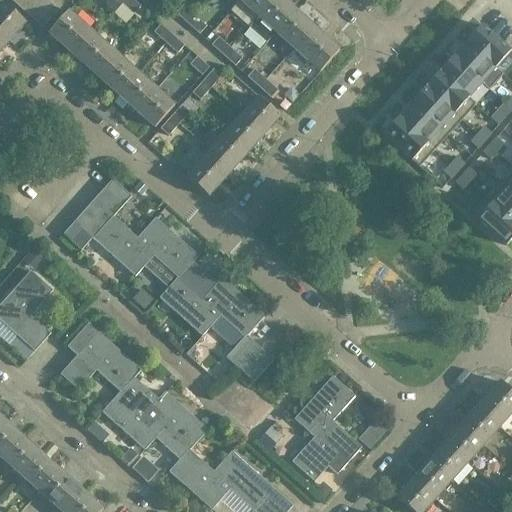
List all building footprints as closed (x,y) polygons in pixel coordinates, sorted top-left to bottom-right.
[(25,0),(18,8),(26,15),(39,0),(25,0)] [(39,0),(26,15),(34,22),(51,4),(46,0),(39,0)] [(131,0),(126,0),(121,5),(133,16),(140,8),(131,0)] [(257,17),(272,0),(240,0),(239,1),(242,3),(257,17)] [(275,33),(295,11),(282,0),(272,0),(257,17),(261,21),(275,33)] [(25,24),(3,4),(0,7),(0,33),(9,42),(25,24)] [(59,11),(51,4),(34,22),(42,29),(59,11)] [(182,7),(175,14),(187,25),(194,17),(182,7)] [(310,45),(321,34),(295,11),(275,33),(280,38),(293,49),(303,38),(310,45)] [(85,45),(94,35),(89,31),(68,12),(48,34),(66,50),(77,38),(85,45)] [(194,17),(187,25),(199,36),(206,28),(194,17)] [(160,25),(153,33),(165,44),(172,36),(160,25)] [(510,52),(481,26),(465,44),(501,76),(502,75),(495,69),(510,52)] [(0,51),(7,44),(9,42),(0,33),(0,51)] [(293,49),(319,72),(339,50),(321,34),(310,45),(303,38),(293,49)] [(120,59),(110,50),(103,44),(94,35),(85,45),(77,38),(66,50),(91,71),(92,73),(103,61),(111,68),(120,59)] [(165,44),(177,55),(184,47),(172,36),(165,44)] [(103,44),(110,50),(114,46),(107,39),(103,44)] [(218,39),(211,46),(222,56),(229,48),(218,39)] [(501,76),(465,44),(453,58),(489,91),(501,76)] [(229,48),(222,56),(235,68),(242,60),(229,48)] [(201,77),(209,69),(197,58),(189,66),(201,77)] [(489,91),(453,58),(439,73),(475,106),(475,105),(468,99),(481,85),(488,91),(489,91)] [(118,96),(138,75),(120,59),(111,68),(103,61),(92,73),(118,96)] [(213,70),(203,82),(211,89),(221,78),(213,70)] [(254,70),(247,78),(258,88),(265,80),(254,70)] [(475,106),(439,73),(425,89),(461,122),(474,107),(475,106)] [(136,112),(155,91),(138,75),(118,96),(136,112)] [(265,80),(258,88),(270,99),(277,91),(265,80)] [(203,82),(192,94),(200,102),(211,89),(203,82)] [(461,122),(425,89),(411,104),(447,136),(461,122)] [(154,128),(173,107),(155,91),(136,112),(154,128)] [(263,136),(279,117),(257,98),(240,116),(250,125),(263,136)] [(447,136),(411,104),(398,119),(434,151),(447,136)] [(504,119),(511,111),(504,105),(497,112),(504,119)] [(181,106),(171,118),(179,125),(189,114),(181,106)] [(263,136),(250,125),(240,116),(225,134),(234,143),(247,154),(261,138),(263,136)] [(171,118),(160,130),(168,137),(179,125),(171,118)] [(434,151),(398,119),(383,136),(419,168),(434,151)] [(491,135),(483,128),(477,135),(485,141),(491,135)] [(243,158),(247,154),(234,143),(225,134),(209,152),(218,161),(212,169),(224,180),(243,158)] [(477,149),(485,141),(477,135),(470,143),(477,149)] [(503,145),(495,139),(489,145),(496,152),(503,145)] [(489,160),(496,152),(489,145),(482,153),(489,160)] [(224,180),(212,169),(218,161),(209,152),(185,178),(207,198),(224,180)] [(457,172),(463,165),(456,158),(450,165),(457,172)] [(450,180),(457,172),(450,165),(443,173),(450,180)] [(475,176),(468,169),(462,176),(469,182),(475,176)] [(511,173),(501,186),(511,195),(511,173)] [(462,190),(469,182),(462,176),(455,184),(462,190)] [(111,181),(102,191),(121,208),(131,197),(111,181)] [(511,195),(501,186),(489,200),(485,196),(484,197),(511,222),(511,195)] [(121,208),(102,191),(94,201),(113,218),(121,208)] [(511,239),(511,222),(484,197),(469,214),(505,246),(511,239)] [(113,218),(94,201),(85,211),(103,228),(113,218)] [(103,228),(85,211),(74,223),(92,239),(93,240),(103,228)] [(113,218),(103,228),(93,240),(135,277),(148,262),(140,254),(151,241),(143,233),(137,239),(113,218)] [(155,220),(143,233),(151,241),(140,254),(148,262),(152,257),(177,279),(178,279),(180,278),(198,257),(155,220)] [(92,239),(74,223),(63,236),(80,252),(92,239)] [(30,318),(52,293),(30,273),(0,307),(0,322),(35,353),(50,335),(30,318)] [(204,300),(180,278),(178,279),(177,279),(159,300),(202,337),(215,322),(206,314),(218,301),(210,293),(204,300)] [(265,318),(222,280),(210,293),(218,301),(206,314),(215,322),(219,318),(243,339),(244,340),(246,338),(247,338),(265,318)] [(143,288),(135,298),(146,307),(153,297),(143,288)] [(141,371),(88,325),(68,348),(78,356),(96,371),(121,393),(123,391),(139,373),(141,371)] [(226,359),(235,367),(255,345),(247,338),(246,338),(244,340),(243,339),(226,359)] [(255,345),(235,367),(244,375),(264,353),(255,345)] [(264,353),(244,375),(254,383),(273,361),(264,353)] [(96,371),(78,356),(69,366),(86,382),(96,371)] [(86,382),(69,366),(60,376),(78,392),(86,382)] [(163,394),(139,373),(123,391),(121,393),(102,414),(145,451),(158,436),(149,428),(161,415),(152,407),(163,394)] [(294,420),(309,433),(316,424),(330,435),(337,427),(331,422),(353,397),(332,378),(294,420)] [(511,412),(511,392),(500,382),(484,400),(496,411),(489,419),(499,428),(511,412)] [(163,394),(152,407),(161,415),(149,428),(158,436),(162,432),(186,453),(187,453),(189,451),(207,430),(164,393),(163,394)] [(499,428),(489,419),(496,411),(484,400),(460,427),(482,446),(487,440),(499,428)] [(0,457),(4,461),(23,440),(5,424),(0,428),(0,457)] [(316,424),(309,433),(314,438),(292,463),(314,483),(352,441),(337,427),(330,435),(316,424)] [(360,439),(372,448),(383,433),(372,425),(360,439)] [(482,446),(460,427),(444,445),(466,464),(470,459),(482,446)] [(22,477),(41,456),(23,440),(4,461),(7,464),(22,477)] [(466,464),(444,445),(428,462),(450,482),(453,479),(466,464)] [(214,472),(189,451),(187,453),(186,453),(168,473),(211,511),(224,496),(216,488),(228,475),(219,466),(214,472)] [(231,453),(219,466),(228,475),(216,488),(224,496),(219,501),(231,511),(253,511),(254,511),(263,501),(273,490),(231,453)] [(48,484),(58,472),(45,460),(41,456),(22,477),(40,493),(48,484)] [(145,456),(134,467),(148,481),(159,470),(145,456)] [(450,482),(428,462),(412,480),(434,500),(436,498),(450,482)] [(73,507),(84,494),(58,472),(48,484),(40,493),(45,498),(57,509),(66,500),(73,507)] [(422,511),(434,500),(412,480),(396,498),(411,511),(422,511)] [(511,483),(508,480),(497,492),(505,499),(511,491),(511,483)] [(273,490),(263,501),(276,511),(287,511),(292,507),(273,490)] [(497,492),(487,504),(495,511),(505,499),(497,492)] [(61,511),(101,511),(103,511),(84,494),(73,507),(66,500),(57,509),(61,511)] [(276,511),(263,501),(254,511),(276,511)]
